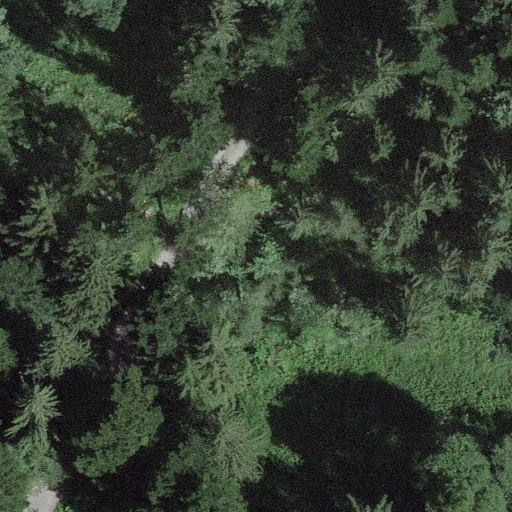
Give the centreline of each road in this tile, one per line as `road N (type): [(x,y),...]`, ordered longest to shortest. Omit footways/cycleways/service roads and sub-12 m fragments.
road 1 (track): [(137,320),(137,212),(321,0)]
road 2 (track): [(37,511),(137,320)]
road 3 (track): [(137,320),(0,354)]
